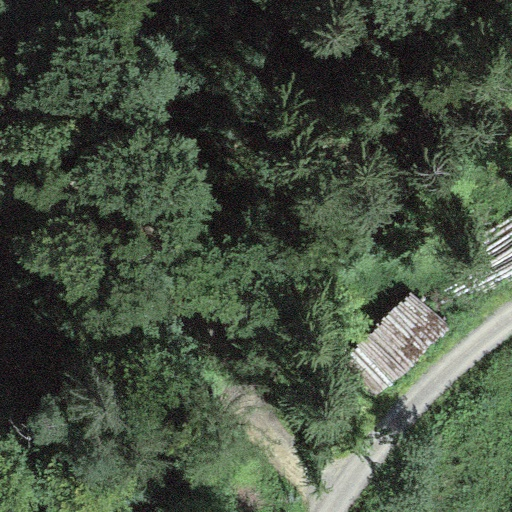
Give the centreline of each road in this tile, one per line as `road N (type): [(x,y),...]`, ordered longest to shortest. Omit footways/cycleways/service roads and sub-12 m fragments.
road 1 (track): [(0,196),(43,176),(108,174),(154,207),(280,449),(340,494)]
road 2 (track): [(511,320),(484,340),(332,511)]
